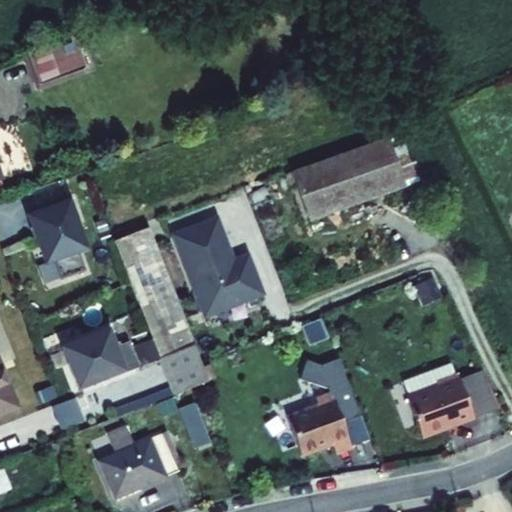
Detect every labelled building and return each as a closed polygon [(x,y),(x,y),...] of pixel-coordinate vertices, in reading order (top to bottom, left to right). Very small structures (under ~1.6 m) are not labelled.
[(70,31),(25,47),(38,81),(82,65),(70,31)] [(414,174),(396,125),(289,164),(307,213),(414,174)] [(65,195),(33,206),(35,212),(30,214),(34,224),(29,226),(42,259),(48,257),(56,278),(80,269),(72,249),(79,247),(70,224),(75,222),(65,195)] [(214,215),(174,230),(202,309),(260,289),(246,253),(231,259),(214,215)] [(142,216),(108,229),(118,256),(153,243),(142,216)] [(192,343),(153,243),(118,256),(157,357),(192,343)] [(110,344),(103,327),(56,344),(72,386),(119,367),(110,344)] [(124,338),(110,344),(119,367),(133,362),(124,338)] [(206,380),(192,343),(157,357),(171,394),(206,380)] [(0,413),(21,406),(0,345),(0,413)] [(459,380),(473,419),(495,411),(480,372),(459,380)] [(459,380),(457,375),(437,383),(439,387),(409,398),(423,435),(453,424),(454,426),(473,419),(459,380)] [(335,451),(351,445),(336,406),(331,392),(315,398),(317,404),(286,416),(300,453),(331,442),(335,451)] [(370,437),(356,399),(336,406),(351,445),(370,437)] [(195,446),(212,440),(197,400),(180,407),(195,446)] [(110,461),(123,494),(175,473),(162,441),(110,461)] [(8,458),(0,461),(0,497),(20,490),(8,458)]
